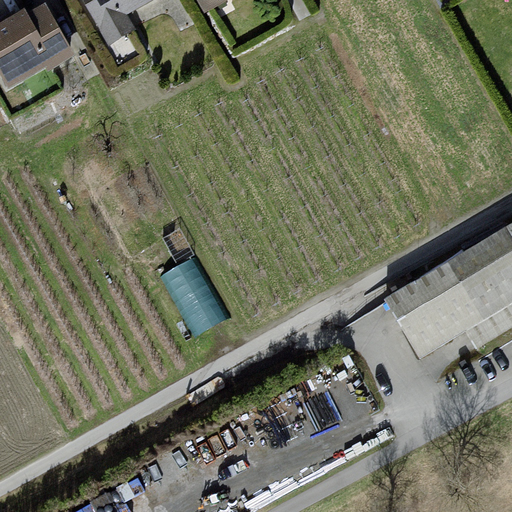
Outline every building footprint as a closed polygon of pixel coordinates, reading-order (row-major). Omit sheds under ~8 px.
[(84,0),(111,46),(136,32),(128,19),(161,0),(84,0)] [(201,0),(210,15),(235,0),(201,0)] [(28,17),(0,32),(0,67),(10,86),(48,65),(53,74),(77,61),(50,12),(31,23),(28,17)] [(511,330),(511,226),(386,302),(422,363),(468,335),(478,351),(511,330)] [(196,257),(161,277),(195,338),(231,318),(196,257)]
